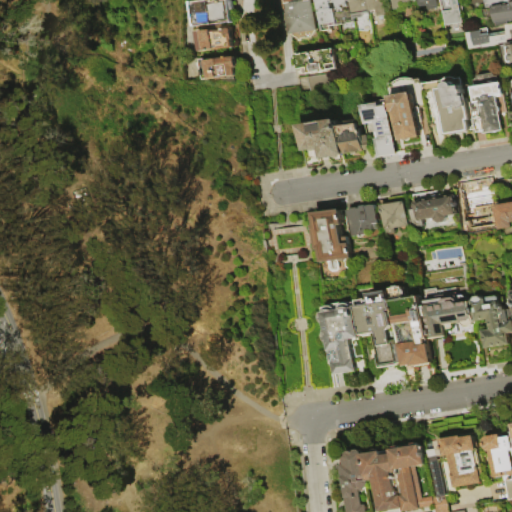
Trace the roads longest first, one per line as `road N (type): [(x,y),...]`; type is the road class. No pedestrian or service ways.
road 1 (residential): [(511,156),(284,193)]
road 2 (tertiary): [(0,308),(31,395),(53,511)]
road 3 (residential): [(511,386),(309,419)]
